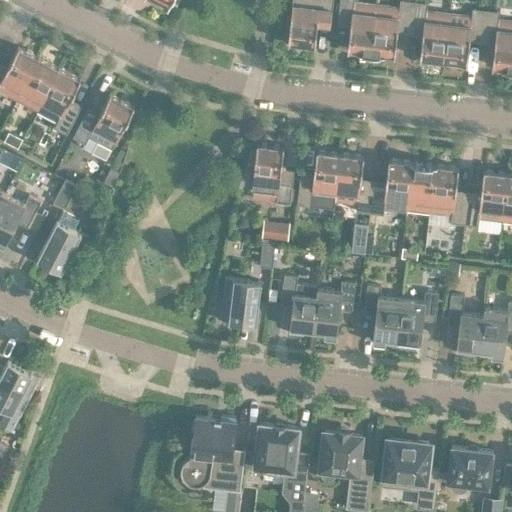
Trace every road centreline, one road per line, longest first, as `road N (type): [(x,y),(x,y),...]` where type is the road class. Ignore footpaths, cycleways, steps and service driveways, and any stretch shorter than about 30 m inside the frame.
road 1 (residential): [(0,296),(71,333),(190,367),(511,404)]
road 2 (residential): [(47,0),(163,57),(279,90),(511,116)]
